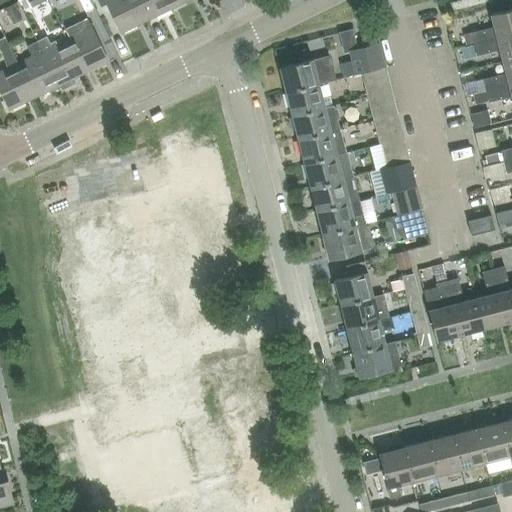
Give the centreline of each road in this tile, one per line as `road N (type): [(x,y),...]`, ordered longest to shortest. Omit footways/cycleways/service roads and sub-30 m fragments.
road 1 (residential): [(351,511),(230,36)]
road 2 (tertiary): [(0,156),(230,36)]
road 3 (residential): [(450,216),(397,0)]
